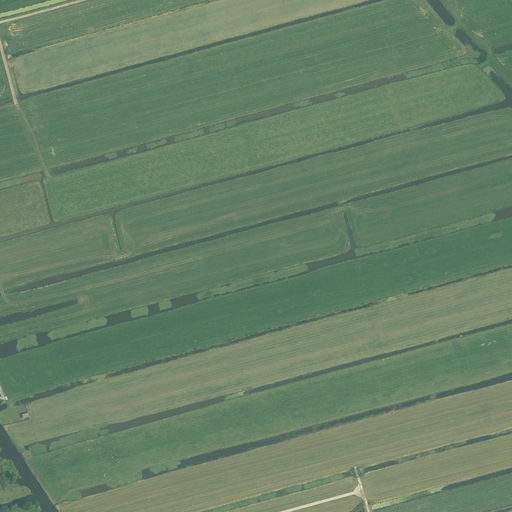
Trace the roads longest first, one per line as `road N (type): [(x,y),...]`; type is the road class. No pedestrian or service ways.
road 1 (track): [(0,39),(17,111),(50,184)]
road 2 (track): [(83,504),(63,503),(0,415)]
